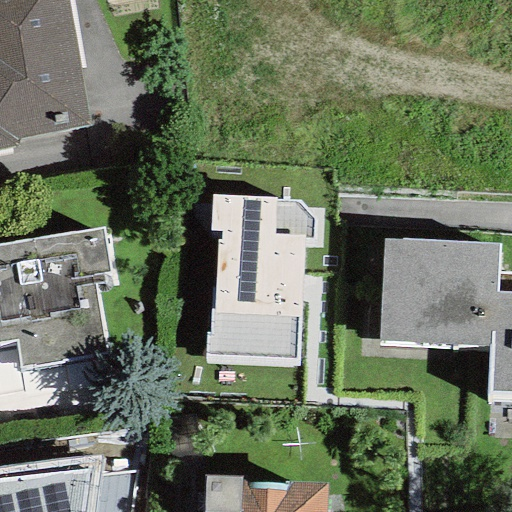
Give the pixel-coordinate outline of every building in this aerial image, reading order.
[(66,0),(0,0),(0,149),(17,147),(15,139),(90,125),(66,0)] [(275,198),(211,196),(211,232),(221,232),(221,240),(217,240),(213,312),(210,312),(210,333),(205,333),(203,361),(296,366),(303,240),(311,239),(312,220),(299,203),(274,202),(275,198)] [(103,229),(0,245),(0,344),(15,342),(19,369),(107,352),(94,285),(104,283),(102,275),(109,274),(103,229)] [(499,246),(384,239),(378,340),(489,346),(486,395),(511,396),(511,273),(498,273),(499,246)] [(101,456),(0,467),(0,511),(129,511),(135,472),(101,474),(101,456)] [(246,477),(203,476),(203,479),(202,511),(323,511),(324,485),(246,483),(246,477)]
